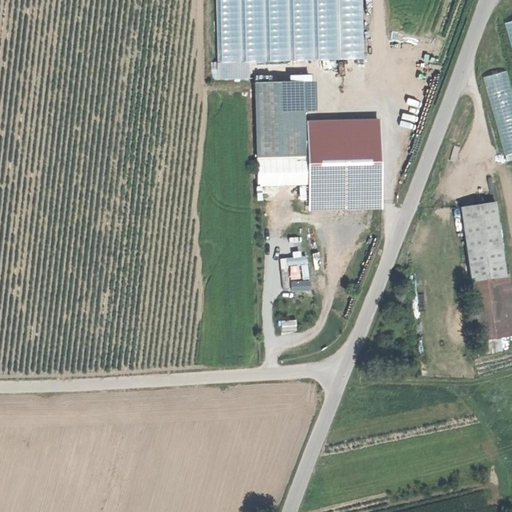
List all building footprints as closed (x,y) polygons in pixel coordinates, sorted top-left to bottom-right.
[(217,0),(219,62),(365,58),(363,0),(217,0)] [(511,89),(507,71),(483,77),(505,155),(511,153),(511,89)] [(301,80),(253,82),(256,158),(304,156),(304,141),(303,126),(301,80)] [(303,126),(304,141),(377,137),(376,123),(303,126)] [(377,137),(304,141),(304,156),(306,186),(379,183),(377,137)] [(379,183),(306,186),(307,206),(380,202),(379,183)] [(457,208),(469,279),(504,275),(492,203),(457,208)] [(504,275),(469,279),(479,341),(511,335),(511,306),(507,274),(504,275)]
